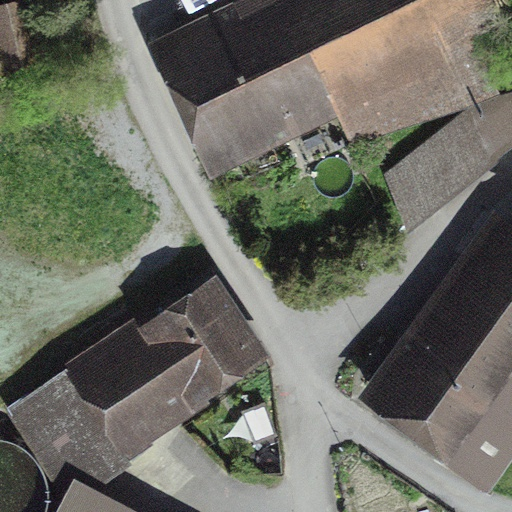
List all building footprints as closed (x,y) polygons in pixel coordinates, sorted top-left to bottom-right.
[(175,48),(217,142),(331,91),(352,138),(493,90),(468,35),(488,25),(476,0),(297,0),(247,22),(244,15),(175,48)] [(31,10),(0,17),(0,57),(40,48),(31,10)] [(511,97),(470,109),(389,173),(410,223),(491,159),(488,154),(511,134),(511,97)] [(511,439),(511,241),(507,237),(392,395),(491,469),(511,439)] [(13,406),(70,493),(149,439),(138,423),(246,350),(209,292),(192,303),(187,294),(153,317),(159,326),(127,348),(117,334),(13,406)] [(10,442),(0,440),(0,511),(47,511),(50,496),(47,478),(39,462),(26,450),(10,442)] [(91,511),(72,501),(66,511),(91,511)]
